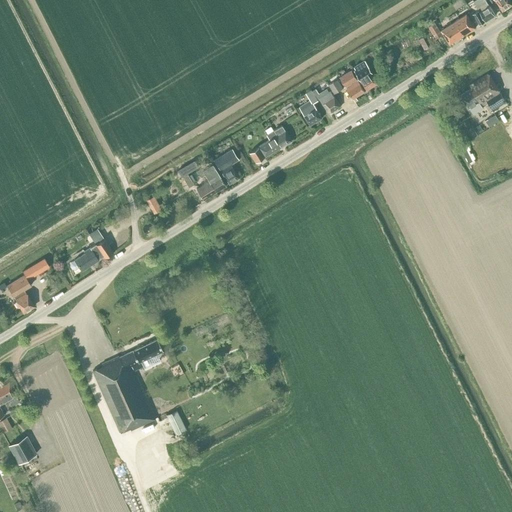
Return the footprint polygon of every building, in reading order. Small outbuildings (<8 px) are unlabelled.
[(485,22),(495,16),(485,0),(475,0),(473,1),(478,11),(473,14),(479,25),(485,21),(485,22)] [(511,4),(509,0),(495,0),(502,11),(511,4)] [(461,37),(475,28),(466,14),(448,26),(441,30),(450,43),(460,37),(461,37)] [(435,23),(429,26),(436,39),(443,35),(435,23)] [(354,69),(354,70),(354,71),(367,90),(377,84),(371,74),(372,73),(364,60),(357,64),(354,66),(355,69),(354,69)] [(364,91),(357,79),(351,70),(340,77),(353,99),(364,91)] [(470,88),(460,95),(468,108),(469,107),(473,114),(483,108),(481,106),(487,102),(492,110),(506,102),(488,73),(468,85),(470,88)] [(334,94),(343,89),(337,79),(328,85),(334,94)] [(318,101),(320,99),(319,98),(329,92),(327,88),(315,96),(318,101)] [(315,96),(312,90),(306,93),(310,101),(299,107),(310,125),(321,118),(316,109),(313,104),(318,101),(315,96)] [(329,92),(319,98),(320,99),(329,114),(340,107),(334,97),(330,92),(329,92)] [(499,121),(495,114),(485,121),(489,127),(499,121)] [(255,163),(291,141),(281,125),(272,131),(270,127),(265,131),(267,135),(266,135),(269,140),(264,143),(249,153),(255,163)] [(471,165),(476,163),(467,146),(463,148),(471,165)] [(230,165),(238,160),(231,149),(214,160),(229,184),(239,178),(230,165)] [(203,200),(226,186),(217,172),(212,164),(202,171),(208,181),(196,188),(203,200)] [(182,177),(188,186),(193,183),(188,174),(182,177)] [(145,233),(153,228),(150,224),(142,228),(145,233)] [(88,233),(95,244),(95,245),(104,239),(97,228),(88,233)] [(70,262),(70,265),(71,268),(75,269),(78,266),(81,270),(98,260),(103,256),(104,258),(113,253),(104,239),(95,245),(95,244),(83,251),(84,253),(74,259),(74,260),(70,262)] [(24,275),(6,285),(7,286),(13,296),(15,299),(16,301),(14,302),(17,306),(19,305),(23,313),(34,306),(25,292),(23,290),(30,285),(26,279),(32,276),(33,277),(49,267),(45,260),(44,258),(22,272),(24,275)] [(92,371),(119,432),(129,427),(130,429),(154,418),(133,371),(142,366),(140,361),(162,351),(157,339),(119,357),(118,356),(101,364),(102,366),(92,371)] [(0,407),(0,404),(16,396),(9,383),(0,387),(0,417),(4,415),(0,407)] [(176,410),(166,415),(176,434),(186,429),(176,410)] [(12,428),(6,417),(0,420),(0,427),(3,433),(12,428)] [(27,435),(8,445),(18,464),(37,454),(27,435)]
